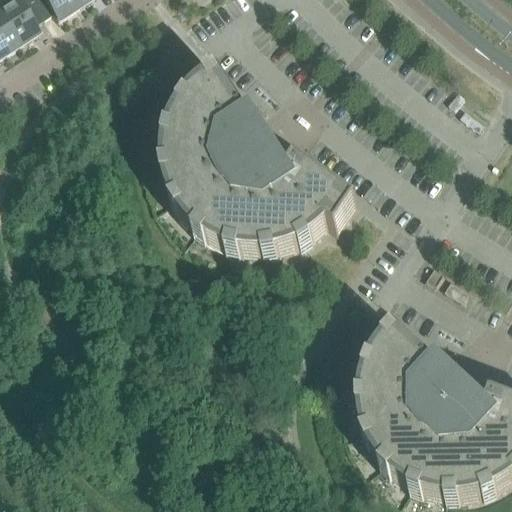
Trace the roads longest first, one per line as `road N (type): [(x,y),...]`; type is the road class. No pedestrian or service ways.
road 1 (residential): [(511,117),(381,307)]
road 2 (residential): [(0,93),(146,0)]
